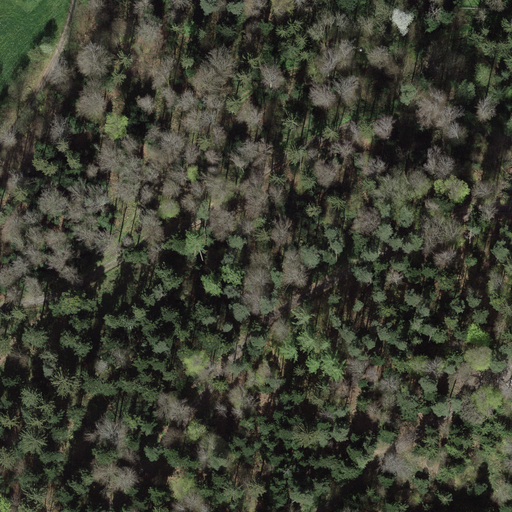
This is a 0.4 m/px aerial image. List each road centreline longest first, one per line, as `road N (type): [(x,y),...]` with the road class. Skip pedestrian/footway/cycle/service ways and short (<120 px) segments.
road 1 (track): [(0,309),(64,292),(355,120),(386,117),(511,138)]
road 2 (track): [(107,511),(259,324),(288,302),(461,217),(511,209)]
road 3 (track): [(92,275),(203,130),(241,97),(283,73),(372,62),(511,15)]
road 4 (track): [(511,376),(396,449),(320,511)]
road 5 (track): [(0,152),(61,46),(73,0)]
